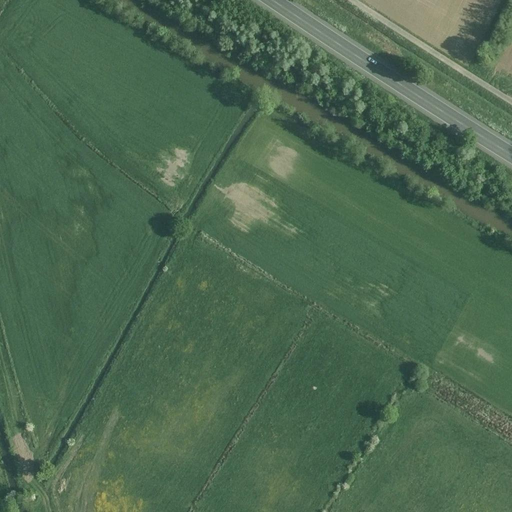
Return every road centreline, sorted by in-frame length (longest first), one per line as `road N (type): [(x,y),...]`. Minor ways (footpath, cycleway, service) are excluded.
road 1 (primary): [(511,155),(273,0)]
road 2 (unclassified): [(511,104),(352,0)]
